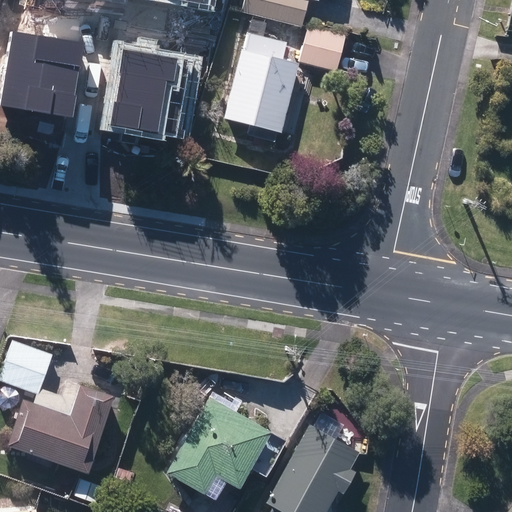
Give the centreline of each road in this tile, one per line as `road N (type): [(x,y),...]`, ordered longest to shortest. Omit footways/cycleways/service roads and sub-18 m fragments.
road 1 (secondary): [(387,293),(0,232)]
road 2 (residential): [(387,293),(451,0)]
road 3 (residential): [(444,305),(414,511)]
